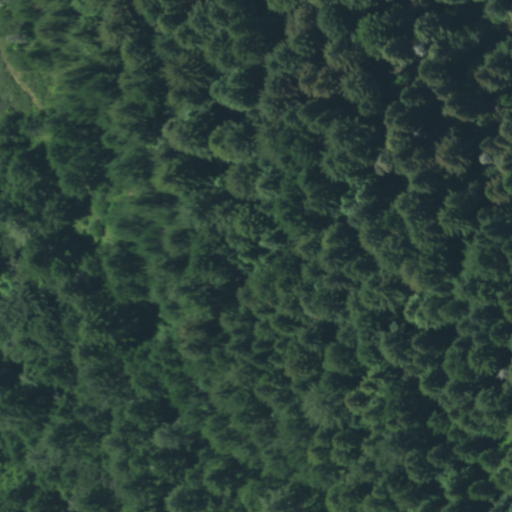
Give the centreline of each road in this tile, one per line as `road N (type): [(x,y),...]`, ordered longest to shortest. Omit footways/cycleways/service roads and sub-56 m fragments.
road 1 (track): [(18,0),(138,229),(146,278),(219,385),(290,441),(327,453),(401,452)]
road 2 (track): [(353,451),(303,475),(237,456),(199,427),(173,391),(101,222),(0,40)]
